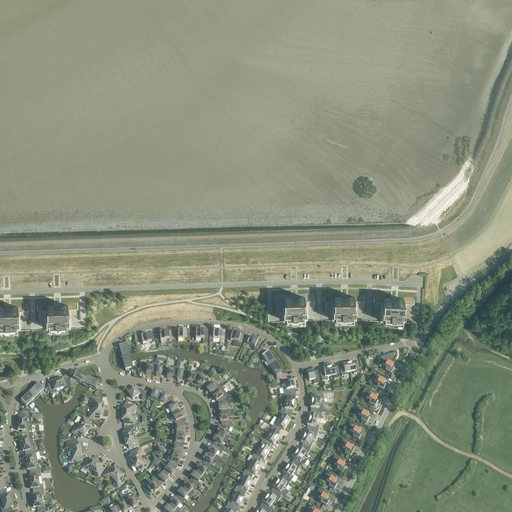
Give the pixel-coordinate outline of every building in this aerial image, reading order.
[(334,297),(334,298),(334,305),(333,305),(333,310),(333,309),(335,309),(335,317),(340,317),(340,319),(348,319),(348,317),(353,317),(353,309),(355,309),(355,310),(355,305),(354,305),(354,298),(355,298),(348,298),(348,300),(340,300),(340,298),(341,298),(334,297)] [(291,318),(291,320),(299,319),(299,318),(304,318),(304,309),(306,309),(306,310),(306,305),(305,305),(305,298),(298,298),(298,300),(291,301),(291,299),(291,298),(284,299),(285,306),(284,306),(284,311),(284,310),(286,310),(286,318),(291,318)] [(389,320),(397,321),(397,319),(402,320),(402,311),(404,312),(405,307),(404,307),(404,300),(405,300),(397,300),(398,300),(398,302),(390,301),(390,300),(391,300),(391,299),(384,299),(383,299),(384,299),(384,306),(383,306),(382,311),(383,311),(383,310),(385,310),(384,318),(389,319),(389,320)] [(62,326),(67,326),(67,318),(69,317),(69,318),(69,313),(68,313),(68,306),(61,306),(61,307),(61,308),(54,309),(54,307),(54,306),(47,307),(48,307),(48,314),(47,314),(47,319),(47,318),(49,318),(49,326),(54,326),(54,328),(62,327),(62,326)] [(11,310),(4,310),(4,309),(4,308),(0,308),(0,327),(4,328),(4,329),(12,329),(12,328),(17,327),(17,319),(19,319),(19,320),(19,315),(18,315),(18,308),(11,308),(11,310)] [(178,331),(178,339),(187,339),(187,340),(190,340),(190,332),(187,332),(187,331),(178,331)] [(193,333),(193,336),(196,336),(196,339),(203,339),(203,344),(207,344),(208,332),(205,332),(205,331),(196,331),(196,333),(193,333)] [(213,331),(213,339),(220,340),(220,345),(225,345),(225,333),(222,333),(222,332),(213,331)] [(159,333),(160,341),(169,340),(169,341),(172,340),(171,332),(168,333),(168,332),(159,333)] [(232,332),(230,340),(236,342),(239,342),(238,347),(241,347),(242,344),(243,336),(240,335),(241,334),(232,332)] [(141,337),(143,345),(151,343),(151,344),(155,343),(153,335),(150,336),(149,335),(141,337)] [(247,344),(255,348),(254,349),(257,350),(261,343),(258,341),(258,340),(250,337),(247,344)] [(127,345),(119,347),(122,358),(130,356),(127,345)] [(268,352),(262,357),(269,367),(275,362),(268,352)] [(397,353),(397,352),(396,352),(397,353),(388,355),(388,357),(387,356),(380,358),(381,363),(384,364),(383,367),(386,369),(385,371),(385,370),(385,371),(390,373),(391,373),(392,372),(393,371),(394,369),(394,368),(393,369),(392,368),(393,366),(391,365),(393,362),(394,363),(396,357),(397,356),(397,355),(397,354),(397,353)] [(125,370),(133,368),(130,356),(122,358),(125,370)] [(275,362),(269,367),(276,377),(282,372),(275,362)] [(151,374),(154,374),(155,364),(152,363),(152,367),(148,367),(148,363),(141,364),(142,372),(146,373),(146,375),(151,376),(151,374)] [(354,363),(349,364),(350,373),(353,372),(354,374),(360,373),(358,366),(355,366),(354,363)] [(161,375),(164,375),(165,368),(163,368),(162,368),(162,369),(158,369),(158,364),(155,364),(154,374),(156,375),(156,377),(161,378),(161,375)] [(350,373),(349,364),(343,365),(344,369),(340,369),(342,377),(348,375),(348,373),(350,373)] [(329,366),(328,367),(331,377),(334,376),(334,379),(340,378),(338,368),(335,369),(334,367),(333,367),(332,366),(331,366),(330,366),(329,366)] [(172,377),(175,378),(176,367),(173,367),(173,371),(168,370),(169,369),(165,368),(164,375),(167,376),(167,379),(172,379),(172,377)] [(182,378),(185,379),(187,372),(183,371),(183,373),(179,372),(179,368),(176,367),(175,378),(177,378),(177,380),(182,381),(182,378)] [(331,377),(328,367),(327,367),(326,367),(325,368),(324,368),(325,369),(323,369),(324,371),(320,372),(322,382),(328,381),(327,377),(331,377)] [(99,382),(77,371),(73,379),(95,389),(99,382)] [(308,375),(309,381),(313,380),(314,385),(321,383),(318,372),(314,373),(313,371),(312,372),(312,371),(311,371),(310,371),(309,371),(308,371),(307,371),(306,372),(308,375)] [(193,382),(195,383),(198,373),(195,372),(194,376),(190,375),(190,373),(187,372),(185,379),(188,380),(187,383),(192,384),(193,382)] [(203,384),(206,385),(210,379),(205,377),(204,379),(200,378),(201,373),(198,373),(195,383),(198,384),(197,386),(202,387),(203,384)] [(377,388),(382,390),(383,389),(384,389),(384,388),(385,387),(386,385),(385,385),(384,385),(385,382),(383,382),(385,379),(375,374),(373,379),(376,381),(374,384),(375,384),(373,387),(373,386),(373,387),(377,389),(377,388)] [(63,379),(57,380),(60,389),(63,388),(64,391),(71,389),(68,379),(63,380),(63,379)] [(211,393),(213,395),(221,388),(219,385),(217,387),(216,388),(213,385),(214,384),(210,379),(206,385),(209,388),(207,390),(210,394),(211,393)] [(48,388),(49,391),(51,395),(57,393),(56,390),(60,389),(57,380),(51,382),(52,384),(48,385),(48,388)] [(283,389),(284,394),(294,394),(293,389),(295,389),(295,387),(295,386),(295,385),(295,384),(295,383),(295,382),(295,381),(294,381),(291,383),(285,384),(286,388),(283,389)] [(38,384),(21,401),(27,407),(44,390),(38,384)] [(133,399),(139,395),(143,396),(142,400),(145,401),(147,393),(143,392),(142,390),(138,389),(136,390),(135,388),(128,392),(133,399)] [(219,400),(221,403),(228,400),(227,399),(229,397),(221,388),(213,395),(215,397),(213,398),(216,402),(219,400)] [(376,404),(377,402),(376,401),(377,399),(375,398),(377,394),(368,390),(365,396),(368,397),(366,400),(370,402),(369,404),(369,403),(369,404),(374,406),(375,406),(376,405),(376,404)] [(149,393),(148,400),(150,400),(154,402),(153,405),(156,406),(156,405),(160,396),(158,394),(159,393),(154,391),(153,394),(149,393)] [(282,400),(281,403),(286,404),(296,406),(296,404),(296,403),(296,401),(295,401),(295,400),(294,399),(294,394),(284,394),(283,400),(282,400)] [(309,402),(309,403),(320,403),(320,400),(323,400),(323,394),(313,394),(313,397),(311,397),(311,399),(310,398),(310,399),(310,400),(309,401),(309,402)] [(164,406),(166,407),(172,401),(167,399),(168,397),(164,395),(163,397),(160,396),(156,405),(159,407),(161,403),(165,404),(164,406)] [(94,405),(94,409),(103,410),(104,404),(102,404),(102,400),(92,399),(91,405),(94,405)] [(221,412),(221,414),(232,413),(232,410),(229,411),(227,411),(227,406),(228,406),(228,400),(221,403),(221,407),(218,407),(219,412),(221,412)] [(167,414),(168,417),(178,412),(177,410),(179,409),(177,405),(174,406),(172,401),(166,407),(168,409),(169,409),(171,412),(167,414)] [(281,403),(281,406),(282,407),(281,412),(282,413),(290,415),(291,415),(292,411),(293,411),(294,409),(294,410),(295,408),(296,407),(296,406),(286,404),(281,403)] [(320,403),(309,403),(309,404),(309,405),(310,406),(310,407),(311,407),(310,408),(312,409),(312,412),(322,413),(326,414),(326,410),(322,410),(323,407),(323,403),(320,403)] [(122,409),(122,415),(131,415),(131,411),(135,411),(135,406),(124,405),(124,409),(122,409)] [(358,417),(360,418),(362,419),(361,420),(360,420),(366,423),(367,422),(368,422),(368,421),(369,419),(368,418),(369,416),(367,415),(369,412),(359,407),(357,412),(360,414),(358,417)] [(103,410),(94,409),(93,413),(90,412),(89,418),(100,419),(100,416),(102,416),(103,410)] [(174,422),(175,425),(182,423),(180,419),(183,418),(181,414),(179,415),(178,412),(168,417),(170,420),(174,418),(176,422),(174,422)] [(307,419),(307,420),(317,422),(318,419),(321,420),(322,413),(312,412),(311,415),(310,415),(309,416),(308,417),(308,418),(307,418),(307,419)] [(223,422),(223,426),(230,427),(230,421),(228,421),(228,417),(230,417),(232,416),(232,413),(221,414),(221,417),(219,417),(220,422),(223,422)] [(281,418),(280,421),(287,426),(290,421),(287,419),(290,415),(282,413),(279,417),(281,418)] [(19,415),(19,418),(18,418),(18,424),(27,424),(27,421),(29,421),(29,415),(19,415)] [(131,415),(122,415),(122,421),(124,421),(124,424),(134,425),(134,419),(131,419),(131,415)] [(83,417),(77,425),(88,432),(91,427),(90,426),(92,423),(83,417)] [(280,421),(277,419),(275,421),(276,422),(273,427),(279,431),(281,428),(284,430),(287,426),(280,421)] [(308,430),(310,430),(318,433),(319,426),(316,426),(317,422),(307,420),(307,421),(307,422),(307,423),(307,424),(307,426),(309,426),(308,430)] [(361,427),(360,427),(351,422),(348,429),(352,430),(350,433),(354,435),(353,437),(352,437),(358,439),(359,439),(360,438),(360,437),(361,435),(359,434),(361,432),(359,431),(361,427)] [(172,432),(172,435),(183,435),(183,433),(185,433),(185,428),(182,428),(182,423),(175,425),(173,425),(173,427),(173,432),(172,432)] [(22,430),(22,435),(29,434),(29,428),(27,428),(27,424),(18,424),(18,430),(22,430)] [(88,432),(77,425),(72,433),(81,439),(83,436),(84,437),(88,432)] [(219,433),(218,436),(228,440),(229,437),(225,436),(227,432),(228,432),(230,427),(223,426),(222,429),(219,428),(217,433),(219,433)] [(136,427),(134,428),(124,430),(125,434),(123,434),(125,440),(133,438),(132,434),(137,433),(139,431),(138,428),(136,427)] [(273,427),(268,434),(270,435),(277,440),(280,436),(277,434),(279,431),(273,427)] [(305,432),(303,437),(311,441),(312,438),(315,439),(318,433),(310,430),(308,433),(305,432)] [(19,441),(21,447),(33,443),(34,443),(32,437),(33,437),(32,434),(29,434),(22,435),(23,440),(19,441)] [(174,442),(174,445),(181,446),(181,443),(184,443),(185,438),(183,438),(183,435),(172,435),(172,438),(176,438),(176,442),(174,442)] [(266,436),(262,441),(269,446),(271,443),(274,445),(277,440),(270,435),(268,438),(266,436)] [(215,438),(213,442),(216,443),(215,446),(223,450),(228,440),(218,436),(217,438),(215,438)] [(304,444),(303,447),(310,451),(312,444),(313,444),(314,443),(314,442),(311,441),(303,437),(301,443),(304,444)] [(133,438),(125,440),(126,446),(128,446),(129,449),(139,446),(137,441),(134,441),(133,438)] [(343,439),(340,445),(344,447),(342,450),(346,452),(345,453),(344,453),(350,456),(351,455),(352,455),(352,454),(354,449),(352,448),(353,444),(343,439)] [(69,453),(73,452),(81,450),(80,444),(78,445),(77,441),(67,444),(69,453)] [(261,448),(260,451),(267,455),(270,450),(267,449),(269,446),(262,441),(259,447),(261,448)] [(24,452),(25,455),(35,452),(33,443),(21,447),(23,452),(24,452)] [(170,451),(169,454),(179,457),(180,454),(182,455),(183,450),(180,449),(181,446),(174,445),(173,447),(175,448),(174,452),(170,451)] [(210,452),(209,455),(218,460),(219,457),(216,455),(218,452),(222,454),(223,450),(215,446),(213,449),(211,447),(208,451),(210,452)] [(298,448),(295,453),(303,458),(304,455),(306,456),(309,452),(312,453),(312,452),(310,451),(303,447),(301,450),(298,448)] [(130,458),(133,463),(141,459),(139,456),(142,455),(139,449),(130,454),(131,457),(130,458)] [(81,450),(73,452),(73,456),(70,457),(71,462),(82,460),(81,457),(83,456),(81,450)] [(256,452),(253,457),(259,461),(261,458),(264,460),(267,455),(260,451),(258,453),(256,452)] [(24,459),(26,465),(34,463),(34,459),(37,458),(35,452),(25,455),(26,458),(24,459)] [(295,453),(292,458),(296,460),(294,463),(300,467),(303,468),(307,460),(303,458),(295,453)] [(169,462),(169,464),(175,468),(176,464),(179,464),(180,460),(178,459),(179,457),(169,454),(168,457),(172,458),(171,462),(169,462)] [(206,462),(204,465),(211,469),(213,466),(211,464),(213,461),(216,463),(218,460),(209,455),(207,457),(205,456),(203,460),(206,462)] [(344,470),(345,468),(343,467),(344,465),(343,464),(345,460),(335,456),(332,462),(336,463),(334,466),(338,468),(337,470),(336,470),(341,473),(342,472),(343,472),(343,471),(344,470)] [(252,464),(250,466),(258,471),(261,466),(258,464),(259,461),(253,457),(250,463),(252,464)] [(141,459),(133,463),(135,469),(137,468),(138,471),(148,466),(145,461),(142,463),(141,459)] [(89,469),(92,471),(96,463),(91,460),(90,461),(87,460),(82,469),(87,472),(89,469)] [(29,470),(30,474),(40,472),(38,466),(35,466),(34,463),(26,465),(27,471),(29,470)] [(96,463),(92,471),(95,472),(94,475),(99,478),(104,469),(101,467),(102,466),(96,463)] [(289,464),(286,469),(293,473),(295,471),(297,472),(300,467),(294,463),(292,466),(289,464)] [(162,468),(160,470),(168,477),(170,475),(171,476),(175,473),(172,471),(175,468),(169,464),(167,466),(168,467),(165,470),(162,468)] [(199,470),(197,473),(206,479),(208,476),(204,474),(207,471),(209,472),(211,469),(204,465),(202,467),(200,465),(197,469),(199,470)] [(247,468),(244,473),(250,477),(252,474),(255,476),(258,471),(250,466),(249,469),(247,468)] [(110,477),(113,479),(119,473),(114,469),(113,470),(110,468),(104,476),(108,480),(110,477)] [(286,475),(284,478),(291,482),(294,477),(292,476),(293,473),(286,469),(283,473),(286,475)] [(160,470),(153,478),(155,480),(160,485),(163,482),(165,484),(168,480),(166,479),(168,477),(160,470)] [(336,487),(337,485),(335,484),(336,482),(335,481),(337,476),(328,471),(324,478),(327,480),(326,483),(330,485),(329,486),(328,486),(333,489),(334,489),(335,488),(336,487)] [(29,477),(30,483),(38,482),(38,478),(41,477),(40,472),(30,474),(30,477),(29,477)] [(119,473),(113,479),(116,482),(114,484),(118,488),(125,480),(122,478),(124,477),(119,473)] [(193,479),(192,482),(197,486),(199,487),(201,485),(198,482),(200,479),(204,482),(206,479),(197,473),(195,475),(194,474),(191,478),(193,479)] [(243,480),(242,483),(250,486),(252,481),(249,480),(250,477),(244,473),(241,479),(243,480)] [(279,479),(276,484),(285,490),(291,482),(284,478),(282,481),(279,479)] [(160,485),(155,480),(152,482),(153,483),(150,486),(147,482),(145,484),(151,493),(153,491),(155,493),(158,490),(157,487),(160,485)] [(32,489),(33,492),(43,491),(42,485),(39,485),(38,482),(30,483),(31,489),(32,489)] [(186,487),(184,489),(192,496),(194,494),(191,491),(194,488),(195,489),(197,486),(192,482),(190,484),(187,482),(184,486),(186,487)] [(238,484),(236,490),(243,493),(244,490),(247,492),(250,486),(242,483),(241,485),(238,484)] [(276,490),(274,493),(280,497),(282,495),(286,497),(289,492),(285,490),(276,484),(273,488),(276,490)] [(328,503),(329,501),(327,501),(328,498),(327,497),(329,493),(320,488),(316,495),(319,497),(318,500),(322,501),(321,503),(320,503),(325,506),(326,505),(327,505),(328,503)] [(180,496),(178,498),(183,503),(185,500),(184,499),(187,496),(190,499),(192,496),(184,489),(182,492),(181,490),(178,494),(180,496)] [(236,496),(234,499),(244,503),(244,502),(244,501),(244,500),(245,499),(244,499),(245,498),(243,497),(244,494),(243,493),(236,490),(235,489),(233,495),(236,496)] [(32,496),(32,502),(41,501),(41,497),(44,497),(43,491),(33,492),(33,496),(32,496)] [(0,501),(1,501),(3,504),(11,501),(9,495),(7,496),(6,492),(0,494),(0,501)] [(265,497),(264,497),(273,503),(275,501),(277,503),(281,498),(280,497),(274,493),(273,492),(271,495),(269,494),(268,495),(268,494),(267,495),(266,495),(266,496),(265,497)] [(124,499),(125,501),(129,507),(132,506),(133,508),(137,506),(136,504),(139,503),(133,493),(124,499)] [(264,504),(261,507),(269,511),(270,511),(274,508),(271,506),(273,503),(264,497),(264,498),(264,499),(263,500),(263,501),(263,502),(262,503),(264,504)] [(172,504),(170,506),(178,511),(179,511),(181,510),(177,508),(180,504),(181,505),(183,503),(178,498),(176,501),(173,499),(171,503),(172,504)] [(230,501),(227,506),(236,511),(238,507),(240,508),(240,506),(241,507),(242,506),(243,505),(243,504),(244,503),(234,499),(233,502),(230,501)] [(1,509),(1,511),(9,511),(13,511),(11,507),(13,507),(11,501),(3,504),(4,508),(1,509)] [(37,507),(37,511),(40,511),(44,510),(44,504),(42,504),(41,501),(32,502),(33,508),(37,507)] [(118,502),(115,504),(119,511),(122,511),(123,511),(122,511),(126,511),(128,511),(126,509),(129,507),(125,501),(123,503),(124,504),(120,506),(118,502)]
